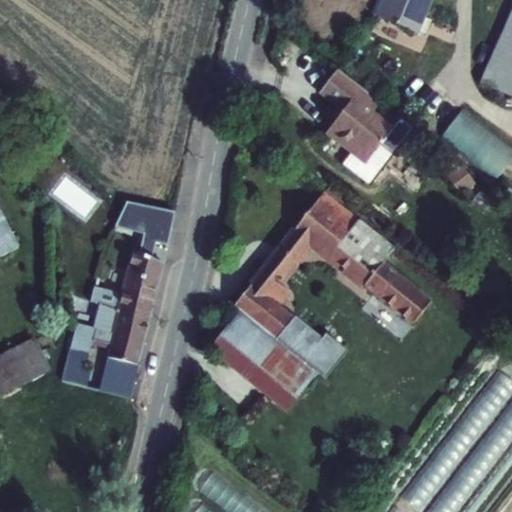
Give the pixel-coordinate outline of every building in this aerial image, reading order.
[(374,0),(361,34),(399,50),(405,35),(418,0),(374,0)] [(511,24),(487,87),(511,96),(511,24)] [(418,40),(405,35),(399,50),(412,55),(418,40)] [(356,153),(344,172),(370,192),(394,163),(384,153),(398,135),(375,116),(386,101),(341,66),(325,89),(348,109),(330,133),(356,153)] [(501,175),(511,154),(511,141),(456,111),(440,141),(501,175)] [(377,259),(388,241),(321,190),(236,302),(242,307),(317,368),(326,374),(350,346),(331,331),(323,340),(279,305),(287,289),(278,282),(304,247),(406,327),(428,299),(377,259)] [(160,250),(167,217),(122,212),(106,237),(141,246),(137,264),(130,262),(117,305),(90,298),(86,314),(94,316),(86,341),(71,337),(54,394),(78,401),(82,383),(77,382),(83,358),(101,362),(96,379),(116,384),(118,376),(128,378),(139,331),(155,266),(144,263),(148,248),(160,250)] [(0,274),(17,266),(0,232),(0,274)] [(317,368),(242,307),(209,348),(286,407),(317,368)] [(0,402),(40,383),(25,352),(0,364),(0,402)] [(264,511),(227,485),(212,507),(218,511),(264,511)]
